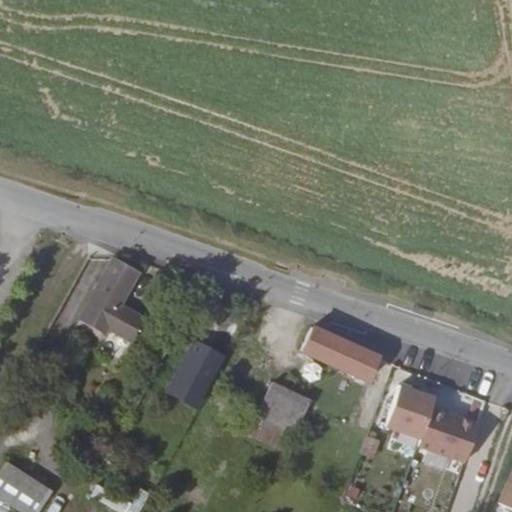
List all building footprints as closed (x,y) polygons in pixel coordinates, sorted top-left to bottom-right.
[(134,277),(109,264),(80,321),(102,335),(106,328),(129,340),(143,315),(122,302),(134,277)] [(373,355),(306,323),(296,347),(362,379),(373,355)] [(172,390),(198,407),(227,359),(201,342),(172,390)] [(271,384),(260,407),(291,423),(304,400),(271,384)] [(499,401),(474,392),(459,428),(486,439),(499,401)] [(411,435),(404,449),(424,458),(430,444),(411,435)] [(59,478),(10,451),(0,467),(0,480),(46,506),(59,478)] [(511,465),(497,500),(511,506),(511,465)]
